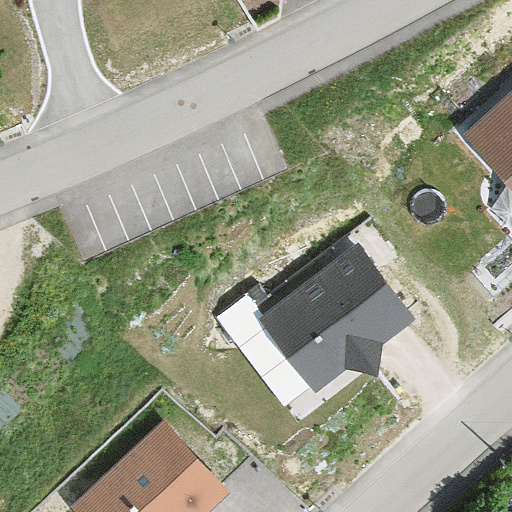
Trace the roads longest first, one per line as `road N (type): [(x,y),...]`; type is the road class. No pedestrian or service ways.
road 1 (residential): [(385,0),(247,80),(0,185)]
road 2 (unclassified): [(361,511),(511,376)]
